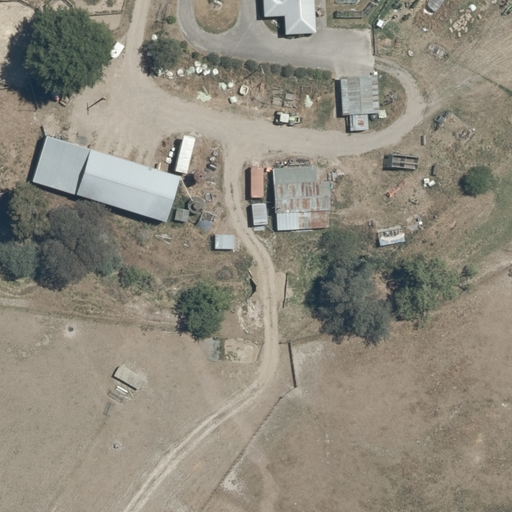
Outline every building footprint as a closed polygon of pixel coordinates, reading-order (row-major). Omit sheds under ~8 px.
[(264,0),(264,16),(285,15),(285,33),(315,33),(314,0),(264,0)] [(350,113),(350,130),(368,130),(368,113),(377,113),(377,74),(341,75),(342,114),(350,113)] [(181,176),(46,135),(32,181),(167,221),(181,176)] [(330,215),(330,181),(319,181),(319,169),(272,169),(272,184),(274,185),(274,214),(276,214),(275,231),(330,231),(330,215)] [(267,203),(250,202),(250,225),(266,225),(267,203)] [(374,228),(375,244),(402,243),(401,226),(374,228)] [(212,233),(211,247),(234,248),(234,234),(212,233)]
